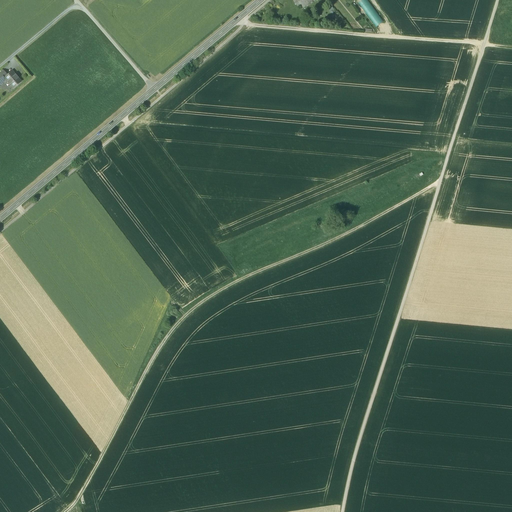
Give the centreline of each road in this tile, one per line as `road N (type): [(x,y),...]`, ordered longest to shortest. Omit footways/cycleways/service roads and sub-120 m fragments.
road 1 (track): [(342,511),(497,0)]
road 2 (track): [(439,182),(185,313),(162,339),(71,511)]
road 3 (primary): [(0,218),(260,0)]
road 4 (track): [(511,46),(239,17)]
